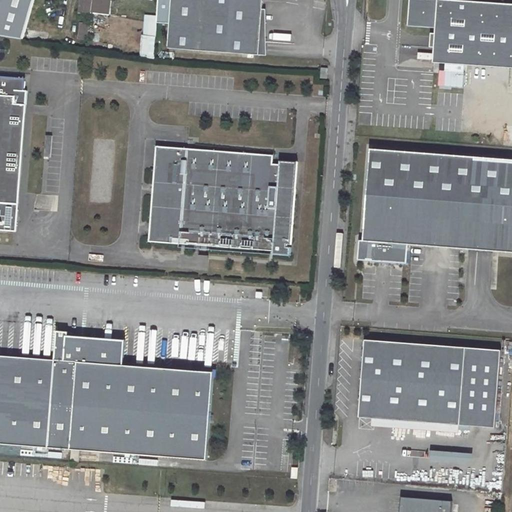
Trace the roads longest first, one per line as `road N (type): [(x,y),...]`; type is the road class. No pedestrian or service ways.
road 1 (residential): [(346,31),(308,511)]
road 2 (unknown): [(340,109),(139,91),(121,298)]
road 3 (unknown): [(322,318),(121,298)]
road 4 (unknown): [(121,298),(0,290)]
